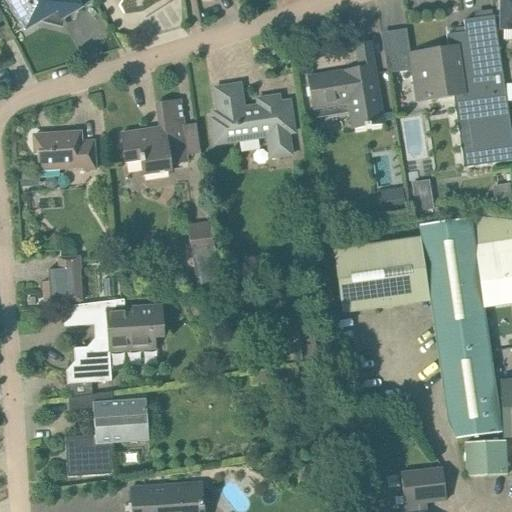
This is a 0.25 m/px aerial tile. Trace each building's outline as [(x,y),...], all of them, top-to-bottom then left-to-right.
[(76,0),(5,0),(24,31),(43,20),(40,15),(42,9),(52,3),(62,19),(81,8),(76,0)] [(511,0),(501,0),(501,29),(511,28),(511,0)] [(511,161),(511,137),(497,36),(494,16),(463,21),(465,32),(446,35),(448,49),(441,50),(441,48),(397,55),(400,72),(410,71),(415,103),(454,98),(464,168),(511,161)] [(374,66),(307,77),(313,109),(347,104),(352,130),(384,124),(374,66)] [(294,132),(289,101),(280,103),(279,96),(257,99),(259,112),(244,114),(240,85),(214,88),(218,112),(214,113),(215,119),(211,119),(215,145),(267,137),(270,158),(292,155),(288,133),(294,132)] [(184,126),(183,120),(180,100),(156,104),(160,128),(121,134),(125,164),(140,161),(143,177),(171,173),(170,165),(188,161),(187,156),(200,155),(196,124),(184,126)] [(95,170),(94,142),(81,142),(80,132),(33,136),(35,155),(37,155),(38,171),(82,168),(82,171),(95,170)] [(434,209),(429,180),(412,183),(416,212),(434,209)] [(511,201),(511,199),(510,184),(492,186),(495,204),(511,201)] [(406,211),(402,188),(378,192),(381,215),(406,211)] [(511,221),(471,216),(471,219),(470,219),(482,309),(484,309),(511,305),(511,221)] [(484,309),(482,309),(470,219),(418,226),(420,238),(429,302),(446,422),(457,440),(502,433),(484,309)] [(221,286),(214,248),(210,222),(187,226),(191,252),(197,290),(221,286)] [(386,308),(429,302),(420,238),(377,244),(386,308)] [(342,314),(386,308),(377,244),(333,250),(342,314)] [(43,282),(45,303),(81,300),(78,270),(80,270),(79,258),(59,259),(60,270),(47,271),(48,282),(43,282)] [(91,395),(91,383),(111,381),(109,354),(156,351),(155,339),(164,338),(162,305),(124,307),(124,301),(105,303),(106,324),(100,325),(101,338),(95,339),(87,348),(74,349),(75,362),(67,371),(66,371),(67,384),(69,384),(70,399),(91,395)] [(503,438),(511,437),(511,380),(499,381),(503,438)] [(145,398),(112,401),(112,392),(91,395),(70,399),(68,399),(69,414),(90,413),(92,436),(65,438),(67,478),(113,474),(111,443),(148,441),(145,398)] [(319,424),(322,447),(336,445),(333,422),(319,424)] [(467,477),(507,475),(505,441),(465,443),(467,477)] [(421,511),(421,503),(446,500),(443,469),(400,474),(404,506),(399,511),(421,511)] [(202,511),(200,484),(131,488),(132,503),(128,504),(128,505),(132,505),(132,511),(202,511)]
